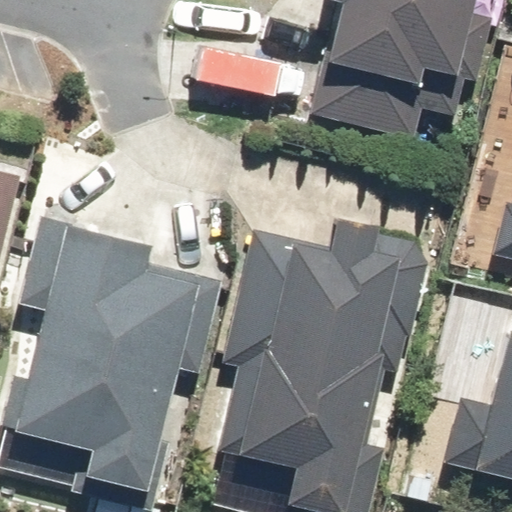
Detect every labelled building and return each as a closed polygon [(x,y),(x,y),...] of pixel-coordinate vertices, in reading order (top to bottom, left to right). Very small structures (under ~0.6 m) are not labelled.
[(331,52),(316,113),(419,138),(427,105),(460,113),(470,73),(466,72),(484,0),(352,0),(354,0),(341,54),(331,52)] [(0,273),(26,168),(0,161),(0,273)] [(160,232),(45,205),(23,301),(46,306),(18,422),(93,440),(88,466),(151,482),(164,437),(185,442),(193,408),(173,403),(182,367),(201,371),(224,275),(154,258),(160,232)] [(356,511),(393,353),(411,357),(432,262),(420,241),(387,234),(389,226),(349,217),(347,226),(337,224),(332,246),(260,229),(230,362),(245,365),(226,448),(305,466),(297,500),(348,511),(356,511)] [(466,393),(450,458),(485,467),(486,462),(511,468),(511,340),(497,401),(466,393)]
